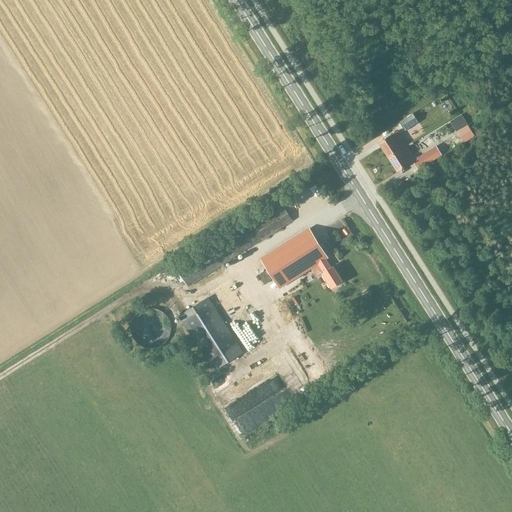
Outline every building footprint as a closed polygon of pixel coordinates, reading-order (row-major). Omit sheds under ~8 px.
[(399,123),(405,131),(418,123),(413,114),(399,123)] [(406,146),(397,131),(379,143),(388,157),(406,146)] [(408,164),(413,157),(406,146),(388,157),(398,172),(409,165),(408,164)] [(412,161),(418,170),(431,162),(426,153),(412,161)] [(186,286),(292,221),(283,207),(223,244),(221,241),(176,269),(186,286)] [(331,289),(342,282),(333,267),(331,268),(325,259),(327,258),(309,229),(261,259),(279,288),(318,264),(323,272),(321,273),(331,289)] [(229,313),(247,301),(232,279),(214,291),(229,313)] [(213,371),(217,368),(242,353),(207,298),(178,316),(213,371)] [(247,308),(265,338),(275,332),(257,302),(247,308)] [(170,329),(170,327),(170,326),(170,324),(170,322),(169,320),(168,318),(167,316),(166,315),(165,313),(163,312),(161,311),(160,310),(158,309),(156,308),(154,308),(152,307),(150,307),(148,307),(146,308),(144,308),(142,309),(141,310),(139,311),(137,312),(136,313),(135,314),(133,316),(133,318),(132,319),(131,321),(131,322),(130,323),(130,325),(130,327),(130,329),(130,330),(130,331),(131,333),(131,334),(132,335),(132,337),(134,339),(135,341),(136,342),(137,343),(139,344),(140,345),(142,346),(144,347),(146,347),(148,348),(150,348),(152,348),(154,347),(156,347),(157,346),(159,346),(161,345),(163,343),(164,342),(166,340),(167,339),(168,337),(169,335),(169,333),(170,332),(170,331),(170,329)] [(241,317),(234,322),(239,331),(247,327),(241,317)] [(213,388),(225,379),(221,374),(209,383),(213,388)] [(266,400),(260,388),(223,407),(229,420),(266,400)] [(235,425),(228,429),(235,440),(241,437),(235,425)]
